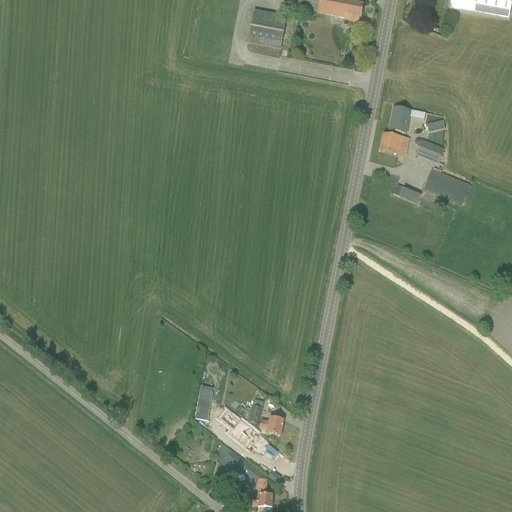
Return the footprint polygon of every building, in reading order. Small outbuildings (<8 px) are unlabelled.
[(348,0),(289,0),(288,9),(344,19),(344,21),(358,23),(359,18),(361,18),(363,6),(348,3),(348,0)] [(450,0),(449,10),(508,21),(511,0),(450,0)] [(280,51),(286,18),(253,12),(247,44),(280,51)] [(405,135),(409,118),(410,112),(393,109),(392,114),(388,132),(405,135)] [(442,122),(428,125),(426,125),(428,134),(444,130),(442,122)] [(379,153),(389,155),(405,158),(408,140),(383,135),(379,153)] [(415,146),(419,147),(415,157),(437,165),(443,151),(417,140),(415,142),(414,143),(415,146)] [(431,171),(423,191),(461,206),(469,186),(442,175),(438,174),(431,171)] [(399,198),(416,205),(420,197),(403,190),(399,198)] [(253,402),(248,423),(258,426),(263,405),(253,402)] [(224,426),(228,430),(237,419),(227,411),(222,418),(226,422),(224,426)] [(260,421),(260,422),(258,431),(267,432),(266,435),(280,437),(283,422),(269,419),(269,422),(260,421)] [(240,423),(235,428),(229,436),(245,449),(253,440),(249,437),(252,433),(240,423)] [(220,458),(216,463),(223,468),(227,463),(257,485),(257,495),(266,495),(266,479),(222,447),(216,455),(220,458)] [(249,502),(249,509),(249,511),(255,511),(256,509),(263,509),(263,511),(271,511),(271,509),(272,509),(272,496),(266,496),(266,495),(257,495),(252,495),(252,502),(249,502)]
